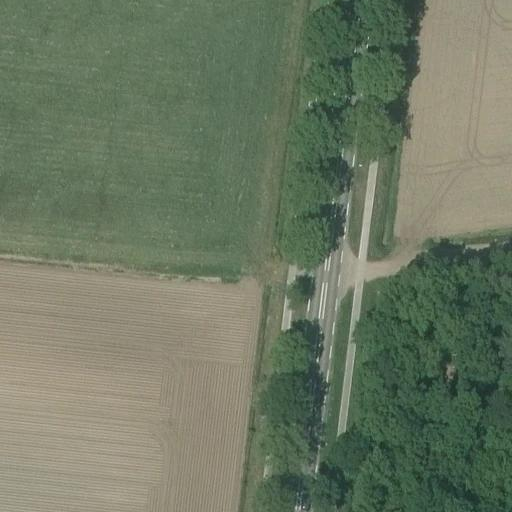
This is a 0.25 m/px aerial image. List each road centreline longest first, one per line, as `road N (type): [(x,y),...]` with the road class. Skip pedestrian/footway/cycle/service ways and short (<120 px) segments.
road 1 (primary): [(299,511),(359,0)]
road 2 (track): [(511,251),(329,275)]
